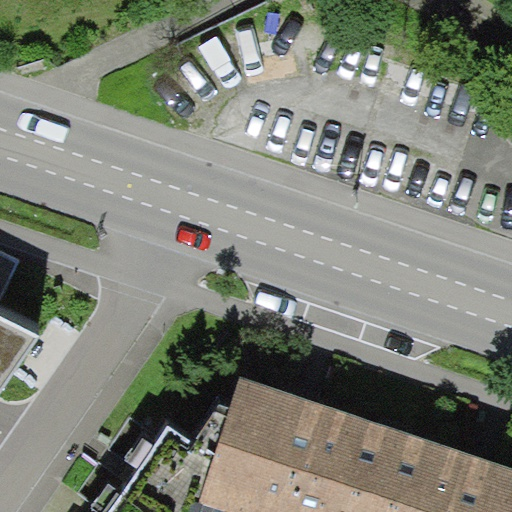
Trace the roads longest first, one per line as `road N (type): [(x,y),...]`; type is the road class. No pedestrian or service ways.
road 1 (residential): [(205,212),(0,505)]
road 2 (primary): [(205,212),(511,322)]
road 3 (primary): [(0,141),(205,212)]
